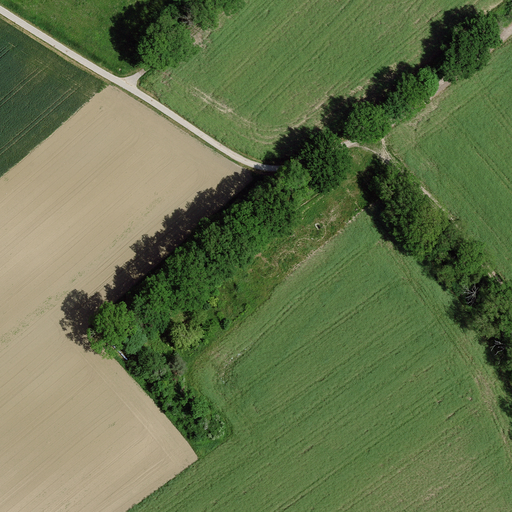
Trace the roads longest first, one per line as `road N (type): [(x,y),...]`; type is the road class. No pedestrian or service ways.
road 1 (track): [(349,143),(286,168),(254,164),(0,9)]
road 2 (track): [(355,152),(511,369)]
road 3 (track): [(511,309),(424,195),(355,152)]
road 4 (track): [(511,31),(413,108),(349,143)]
road 5 (track): [(213,265),(355,152)]
road 6 (track): [(125,85),(228,0)]
